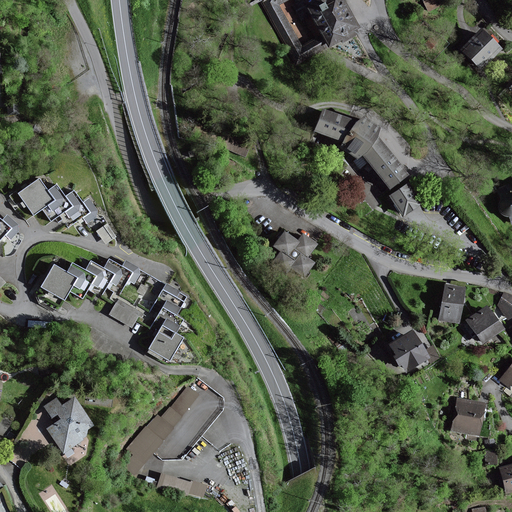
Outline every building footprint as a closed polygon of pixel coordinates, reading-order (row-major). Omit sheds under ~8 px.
[(355,34),(336,0),(259,0),(296,66),(355,34)] [(501,52),(477,31),(457,53),(480,74),(501,52)] [(360,121),(355,124),(320,111),(311,135),(340,145),(336,150),(356,165),(361,174),(388,193),(405,179),(374,141),(378,133),(360,121)] [(97,225),(93,220),(98,216),(97,214),(87,199),(81,203),(72,191),(63,198),(54,186),(45,192),(37,180),(16,194),(32,217),(42,210),(50,222),(60,216),(68,228),(82,218),(91,230),(97,225)] [(494,190),(499,202),(498,204),(496,207),(496,211),(498,214),(501,218),(506,218),(508,222),(511,220),(511,189),(510,190),(508,184),(494,190)] [(418,206),(405,187),(388,198),(400,217),(418,206)] [(0,239),(4,236),(9,241),(11,240),(13,242),(19,236),(15,232),(19,228),(6,216),(1,221),(0,220),(0,239)] [(95,229),(104,242),(114,236),(105,223),(95,229)] [(315,245),(300,235),(295,242),(281,233),(271,247),(279,253),(274,259),(302,278),(313,263),(306,258),(315,245)] [(155,336),(147,350),(168,362),(182,337),(175,333),(183,320),(176,316),(187,297),(126,261),(122,267),(110,260),(104,269),(91,262),(86,271),(73,263),(67,273),(54,266),(42,287),(64,300),(70,291),(83,298),(88,289),(101,296),(106,287),(120,295),(126,285),(129,280),(143,289),(141,292),(136,302),(157,315),(147,332),(155,336)] [(464,288),(442,285),(436,320),(458,323),(464,288)] [(507,320),(511,316),(511,296),(503,294),(497,307),(507,320)] [(133,325),(140,309),(115,298),(108,314),(133,325)] [(500,329),(484,307),(464,321),(481,343),(500,329)] [(427,357),(409,329),(385,345),(403,373),(427,357)] [(511,360),(497,380),(507,388),(510,384),(511,385),(511,360)] [(200,396),(188,386),(161,418),(173,428),(195,401),(200,396)] [(91,424),(71,396),(59,404),(54,397),(43,404),(55,421),(45,427),(62,452),(86,435),(83,430),(91,424)] [(483,404),(455,398),(448,430),(476,436),(483,404)] [(126,468),(134,475),(173,428),(161,418),(158,416),(131,449),(137,454),(126,468)] [(511,491),(511,465),(498,469),(505,494),(511,491)] [(158,484),(203,494),(206,482),(161,472),(158,484)]
